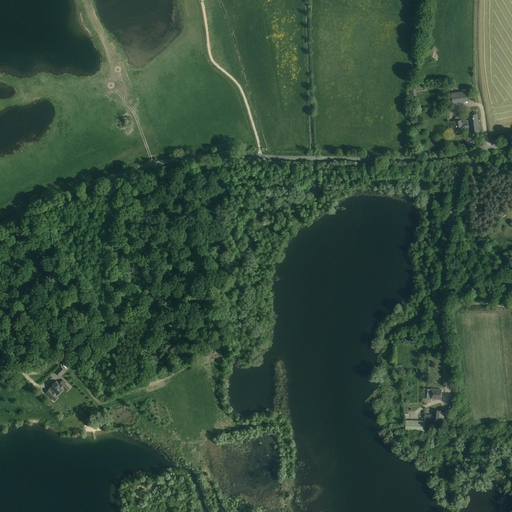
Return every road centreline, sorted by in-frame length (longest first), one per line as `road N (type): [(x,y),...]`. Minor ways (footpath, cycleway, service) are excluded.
road 1 (unclassified): [(0,227),(63,193),(179,158),(430,159),(511,142)]
road 2 (track): [(511,305),(466,302),(448,289),(459,179),(486,148),(476,0)]
road 3 (track): [(201,0),(211,60),(242,92),(259,156)]
road 4 (track): [(486,148),(473,175),(473,228),(511,236)]
